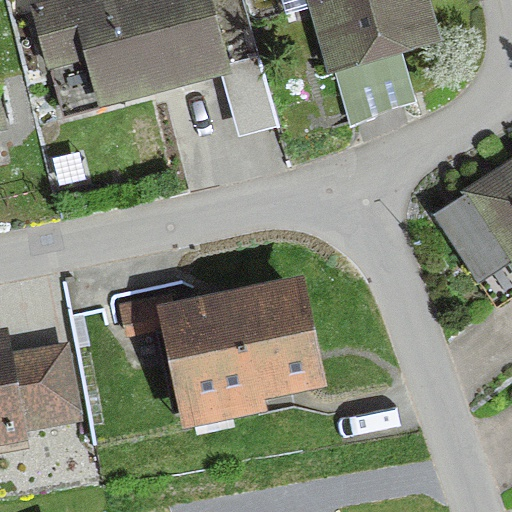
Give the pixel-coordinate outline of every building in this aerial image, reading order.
[(55,100),(145,76),(148,87),(217,69),(199,0),(90,0),(77,4),(76,1),(32,13),(55,100)] [(411,0),(314,0),(331,57),(375,43),(376,47),(421,32),(411,0)] [(511,166),(433,218),(481,292),(511,272),(511,166)] [(261,305),(259,292),(231,298),(233,311),(165,325),(180,399),(184,398),(189,425),(255,411),(252,397),(313,384),(294,298),(261,305)] [(9,419),(69,408),(58,353),(0,363),(0,434),(12,433),(9,419)]
